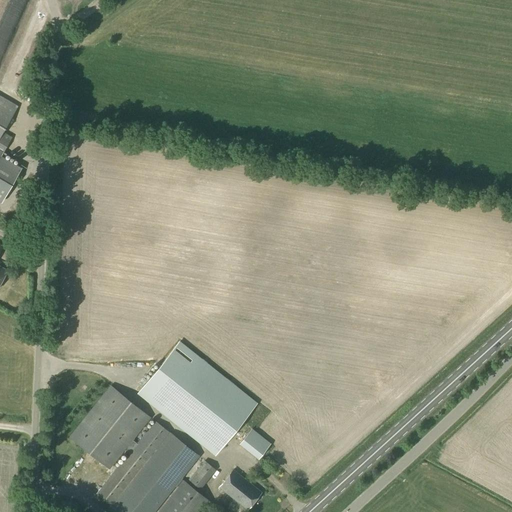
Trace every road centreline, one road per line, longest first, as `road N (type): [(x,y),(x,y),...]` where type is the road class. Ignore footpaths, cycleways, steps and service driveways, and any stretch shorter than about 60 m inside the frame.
road 1 (unclassified): [(30,511),(46,78),(58,38),(46,0)]
road 2 (primary): [(310,511),(511,328)]
road 3 (unclassified): [(401,466),(511,358)]
